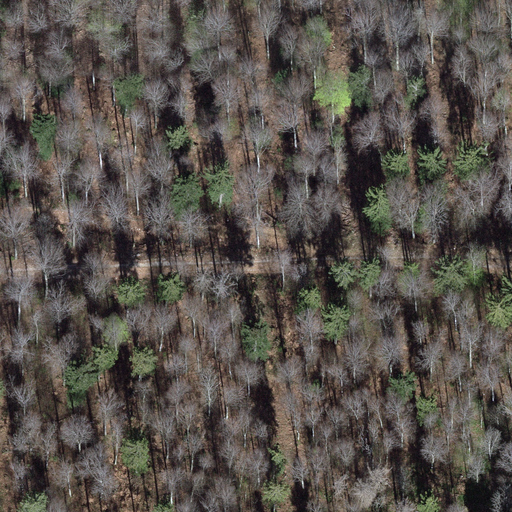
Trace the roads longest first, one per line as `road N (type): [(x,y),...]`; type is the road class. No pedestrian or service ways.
road 1 (track): [(0,275),(511,261)]
road 2 (track): [(0,210),(196,229),(392,261)]
